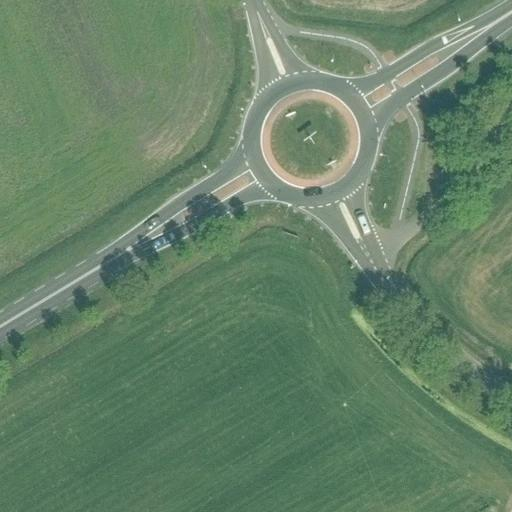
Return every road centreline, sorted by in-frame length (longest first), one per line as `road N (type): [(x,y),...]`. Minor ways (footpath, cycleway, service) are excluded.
road 1 (tertiary): [(511,396),(432,338),(366,255)]
road 2 (track): [(396,240),(450,196),(511,114)]
road 3 (primary): [(0,328),(136,246)]
road 4 (primary): [(252,155),(168,213),(136,246)]
road 5 (primary): [(136,246),(180,234),(267,183)]
road 6 (primary): [(474,35),(431,49),(350,96)]
road 7 (primary): [(368,122),(447,69),(474,35)]
